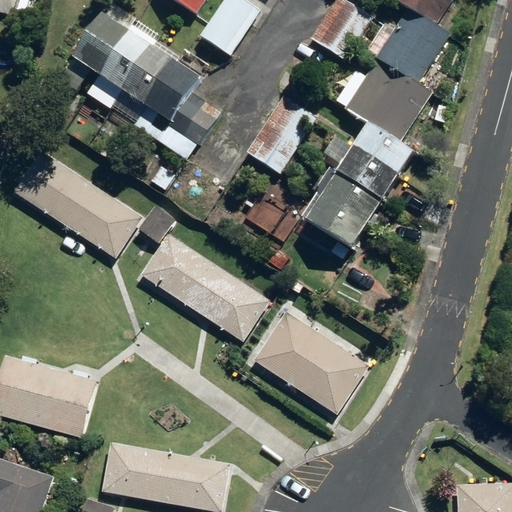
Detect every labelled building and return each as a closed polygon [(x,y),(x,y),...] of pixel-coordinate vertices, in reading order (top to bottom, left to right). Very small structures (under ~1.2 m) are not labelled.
[(34,0),(0,0),(0,13),(31,19),(34,0)] [(182,0),(202,12),(209,0),(182,0)] [(234,57),(263,13),(242,0),(229,0),(204,38),(234,57)] [(348,62),(376,19),(347,0),(341,0),(314,40),(348,62)] [(400,0),(412,7),(441,25),(456,0),(400,0)] [(423,86),(455,34),(413,8),(381,60),(423,86)] [(110,14),(81,58),(150,105),(136,126),(189,162),(200,145),(202,147),(225,113),(196,94),(206,78),(110,14)] [(81,58),(85,50),(76,43),(71,51),(81,58)] [(435,93),(423,86),(381,60),(351,109),(373,123),(404,142),(435,93)] [(251,153),(285,176),(321,119),(287,97),(251,153)] [(389,197),(418,151),(404,142),(373,123),(345,168),(344,169),(388,196),(389,197)] [(18,193),(120,260),(147,220),(45,152),(18,193)] [(357,247),(389,197),(388,196),(344,169),(312,218),(357,247)] [(143,230),(162,244),(179,220),(161,206),(143,230)] [(145,276),(247,344),(274,303),(171,236),(145,276)] [(260,361),(341,415),(372,367),(292,314),(260,361)] [(0,394),(0,415),(86,440),(102,383),(11,357),(0,394)] [(106,494),(207,511),(224,511),(233,466),(114,444),(106,494)] [(0,511),(44,511),(56,477),(0,458),(0,511)] [(511,511),(511,484),(462,486),(462,511),(511,511)] [(87,511),(116,511),(118,509),(91,501),(87,511)]
